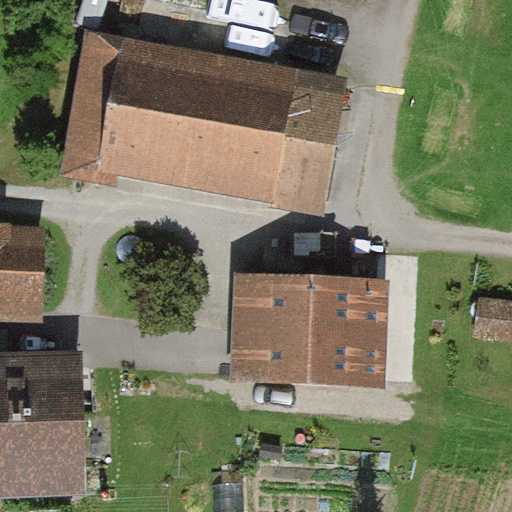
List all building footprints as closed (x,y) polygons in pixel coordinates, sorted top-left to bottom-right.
[(357,83),(142,47),(120,176),(335,212),(357,83)] [(511,142),(511,68),(482,59),(462,127),(511,142)] [(59,236),(0,233),(0,319),(56,321),(59,236)] [(414,284),(278,280),(274,385),(411,390),(414,284)] [(0,501),(112,498),(108,352),(0,355),(0,501)]
